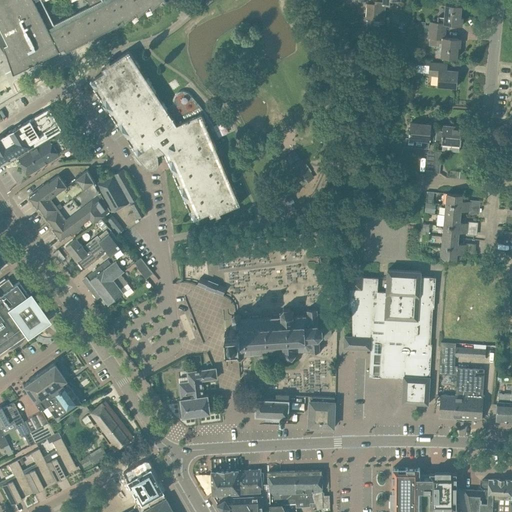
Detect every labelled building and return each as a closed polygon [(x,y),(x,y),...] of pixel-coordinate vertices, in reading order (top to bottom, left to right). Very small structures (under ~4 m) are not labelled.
[(0,0),(0,43),(2,47),(7,54),(14,73),(65,48),(66,49),(124,20),(125,23),(137,12),(138,16),(150,5),(152,9),(162,0),(164,0),(166,2),(167,1),(165,0),(0,0)] [(375,5),(373,17),(373,20),(384,21),(386,6),(390,6),(390,0),(382,0),(382,5),(375,5)] [(373,17),(375,5),(375,4),(367,3),(366,17),(373,17)] [(438,22),(431,22),(430,25),(425,25),(425,28),(430,29),(445,30),(446,24),(462,25),(463,17),(461,17),(462,5),(446,4),(445,18),(438,18),(438,22)] [(430,29),(429,37),(439,38),(439,43),(442,43),(440,56),(457,58),(458,46),(460,46),(461,39),(445,37),(445,30),(430,29)] [(195,100),(189,93),(188,92),(187,92),(185,91),(184,91),(182,91),(180,91),(179,92),(177,93),(176,94),(175,94),(175,95),(174,96),(174,97),(173,97),(173,98),(173,99),(173,100),(173,101),(173,102),(173,103),(173,104),(167,108),(129,50),(111,62),(109,60),(105,63),(106,65),(102,68),(104,71),(93,79),(96,83),(94,85),(104,101),(107,99),(112,107),(109,109),(120,125),(123,123),(128,131),(125,133),(134,146),(131,148),(131,147),(130,148),(137,158),(146,169),(148,169),(149,170),(150,170),(152,170),(153,170),(155,169),(156,168),(157,167),(158,165),(159,164),(159,163),(159,161),(159,160),(158,158),(157,156),(166,153),(171,166),(175,164),(177,169),(173,170),(181,187),(184,186),(188,195),(185,197),(192,214),(195,212),(197,218),(209,212),(211,216),(215,214),(217,216),(221,214),(220,212),(240,203),(213,140),(220,137),(219,137),(218,134),(213,126),(208,116),(202,108),(195,100)] [(413,66),(412,72),(429,73),(429,75),(439,76),(438,85),(456,87),(458,71),(447,70),(447,63),(430,62),(422,61),(414,60),(413,66)] [(0,136),(0,165),(21,153),(37,144),(54,133),(59,130),(45,109),(24,122),(0,136)] [(405,145),(415,146),(416,139),(422,139),(422,148),(429,148),(431,124),(411,122),(409,137),(406,137),(405,145)] [(462,126),(444,125),(443,131),(436,131),(435,142),(451,143),(451,151),(459,152),(459,144),(460,144),(462,126)] [(64,152),(79,143),(69,127),(19,158),(29,174),(60,155),(59,154),(63,151),(64,152)] [(81,148),(79,144),(72,148),(74,151),(74,152),(78,159),(86,154),(82,147),(81,148)] [(287,155),(292,164),(301,158),(296,150),(287,155)] [(427,150),(425,171),(432,172),(434,157),(434,151),(428,150),(427,150)] [(439,172),(440,171),(441,151),(434,151),(434,157),(432,172),(439,172)] [(291,166),(303,184),(313,177),(301,159),(291,166)] [(39,189),(29,196),(38,208),(39,207),(54,227),(52,228),(61,239),(70,232),(72,235),(82,227),(84,230),(111,210),(96,184),(94,180),(87,169),(67,185),(59,174),(49,181),(38,189),(39,189)] [(138,218),(146,214),(138,200),(136,198),(139,197),(123,169),(96,184),(111,210),(112,212),(129,202),(130,204),(130,205),(138,218)] [(433,202),(434,192),(427,191),(426,202),(433,202)] [(469,206),(470,201),(461,200),(462,194),(447,193),(446,204),(469,206)] [(432,213),(432,203),(425,202),(424,212),(432,213)] [(445,215),(460,216),(461,210),(469,211),(469,206),(446,204),(445,215)] [(444,225),(467,227),(468,222),(460,222),(460,216),(445,215),(444,225)] [(112,216),(105,221),(108,226),(112,223),(115,220),(112,216)] [(467,227),(444,225),(443,236),(458,238),(459,232),(467,232),(467,227)] [(77,238),(66,246),(84,269),(108,250),(111,254),(123,245),(119,240),(116,241),(107,229),(98,236),(97,235),(83,246),(77,238)] [(458,243),(458,238),(443,236),(442,247),(465,249),(466,244),(458,243)] [(123,245),(111,254),(116,260),(111,263),(108,259),(88,274),(91,278),(87,281),(99,296),(101,294),(101,295),(103,297),(108,304),(109,303),(124,292),(131,286),(128,282),(120,273),(120,272),(135,262),(136,261),(123,245)] [(465,254),(465,249),(442,247),(441,258),(456,259),(457,253),(465,254)] [(61,248),(55,252),(61,260),(67,256),(61,248)] [(136,261),(135,262),(138,266),(137,266),(146,278),(153,273),(144,261),(141,257),(136,261)] [(344,347),(371,349),(371,340),(383,341),(381,375),(404,376),(402,402),(428,404),(432,343),(431,343),(433,307),(434,308),(436,277),(421,276),(421,271),(388,269),(386,291),(377,291),(378,277),(350,276),(348,309),(352,309),(353,336),(345,335),(344,347)] [(206,288),(209,280),(201,277),(198,284),(206,288)] [(0,352),(5,349),(8,349),(10,349),(12,348),(14,347),(16,346),(18,345),(19,344),(21,343),(22,341),(24,339),(25,338),(26,336),(27,334),(33,329),(28,321),(30,320),(33,323),(38,316),(36,315),(38,314),(29,301),(31,299),(23,287),(21,284),(19,281),(13,285),(8,278),(0,283),(0,352)] [(214,291),(222,295),(226,287),(217,283),(214,291)] [(450,290),(449,299),(464,301),(463,312),(484,314),(485,301),(474,300),(475,292),(450,290)] [(142,308),(151,305),(149,299),(140,302),(142,308)] [(238,359),(239,359),(240,359),(241,360),(242,360),(241,359),(242,357),(244,357),(244,356),(243,356),(243,354),(283,351),(284,354),(282,354),(282,356),(284,355),(287,357),(286,359),(287,360),(288,358),(292,358),(292,359),(294,359),(293,357),(295,354),(297,355),(297,353),(295,353),(295,350),(305,349),(305,351),(310,351),(310,353),(311,353),(311,351),(319,351),(319,352),(320,352),(320,351),(320,350),(321,350),(321,349),(320,349),(319,340),(320,340),(327,339),(332,334),(331,326),(326,321),(318,322),(318,321),(317,310),(319,310),(318,309),(317,309),(317,307),(315,307),(315,309),(308,309),(308,308),(307,308),(307,309),(306,309),(306,310),(307,310),(307,314),(304,315),(303,313),(302,313),(302,315),(298,315),(298,313),(297,313),(297,315),(293,315),(293,313),(295,311),(294,310),(292,310),(290,308),(290,306),(289,306),(288,308),(285,308),(283,306),(283,307),(284,308),(281,312),(279,311),(279,312),(281,313),(281,316),(279,316),(279,313),(273,314),(274,316),(272,316),(272,314),(270,314),(271,316),(261,317),(261,315),(260,315),(260,317),(259,317),(259,315),(252,315),(252,318),(251,318),(251,315),(249,315),(249,318),(240,318),(240,316),(241,315),(240,314),(239,315),(238,314),(238,312),(237,312),(237,314),(235,314),(234,313),(233,313),(234,314),(233,316),(231,315),(231,316),(232,317),(233,326),(230,326),(230,329),(228,329),(228,328),(226,328),(226,329),(226,330),(225,330),(226,345),(227,345),(227,346),(230,346),(229,345),(231,345),(232,348),(234,348),(235,356),(234,357),(234,358),(235,357),(237,359),(236,360),(238,360),(238,359)] [(116,316),(120,326),(130,322),(125,312),(116,316)] [(451,314),(450,323),(465,325),(464,336),(485,338),(486,325),(475,324),(475,316),(451,314)] [(469,348),(456,347),(455,356),(464,356),(468,357),(485,358),(486,349),(475,348),(469,348)] [(23,384),(28,391),(40,408),(46,404),(57,419),(80,402),(64,379),(65,379),(53,363),(23,384)] [(440,374),(456,374),(457,364),(441,364),(440,374)] [(202,380),(217,378),(216,368),(188,372),(189,381),(179,382),(181,398),(180,398),(183,416),(210,412),(208,394),(204,395),(202,380)] [(483,397),(484,370),(457,369),(456,395),(441,394),(439,416),(456,417),(456,418),(458,420),(470,421),(472,419),(472,418),(482,419),(482,418),(481,418),(483,397)] [(497,410),(496,420),(511,420),(511,384),(511,385),(511,394),(498,393),(498,401),(497,401),(497,410)] [(288,416),(289,405),(288,404),(289,395),(276,394),(276,399),(256,398),(255,415),(264,415),(264,421),(280,422),(285,423),(285,417),(284,417),(284,416),(288,416)] [(310,396),(309,407),(308,426),(334,427),(335,401),(335,397),(310,396)] [(87,415),(96,428),(100,433),(102,432),(114,451),(132,437),(115,414),(103,401),(96,407),(87,415)] [(0,406),(0,428),(1,430),(6,428),(6,426),(14,422),(21,436),(23,435),(29,432),(14,402),(2,408),(1,406),(0,406)] [(48,421),(29,432),(35,443),(54,433),(48,421)] [(12,452),(8,444),(1,430),(0,428),(0,447),(3,446),(8,454),(12,452)] [(77,468),(60,437),(58,431),(54,433),(46,437),(49,443),(52,441),(59,455),(46,462),(39,448),(38,448),(55,481),(66,476),(64,474),(77,468)] [(29,432),(23,435),(29,446),(35,443),(29,432)] [(83,467),(92,462),(93,464),(107,455),(102,446),(87,455),(88,456),(79,461),(83,467)] [(37,466),(24,473),(34,493),(44,487),(42,485),(54,479),(55,481),(38,448),(30,452),(37,466)] [(22,457),(16,459),(19,465),(25,463),(22,457)] [(33,493),(34,493),(24,473),(19,465),(16,459),(8,464),(15,478),(1,485),(11,504),(22,499),(21,497),(32,491),(33,493)] [(145,460),(136,465),(141,474),(128,481),(136,495),(137,494),(139,497),(135,499),(138,504),(138,505),(163,492),(164,491),(151,468),(152,465),(150,461),(145,460)] [(420,467),(393,467),(392,511),(459,511),(456,507),(457,499),(457,484),(457,472),(430,472),(430,477),(421,476),(421,477),(420,477),(420,467)] [(282,511),(275,511),(273,511),(271,511),(271,504),(270,497),(269,482),(262,483),(261,468),(238,469),(211,470),(213,494),(216,499),(217,499),(217,501),(222,509),(223,509),(224,511),(282,511)] [(269,482),(270,497),(271,504),(271,511),(273,511),(275,511),(282,511),(283,511),(279,504),(282,503),(297,502),(297,493),(306,493),(306,502),(315,502),(317,509),(323,507),(330,507),(330,495),(323,495),(322,469),(267,471),(269,482)] [(497,511),(499,497),(511,498),(511,487),(511,479),(489,478),(489,479),(483,479),(480,481),(480,485),(482,488),(485,488),(485,490),(463,489),(468,511),(497,511)] [(173,511),(163,492),(138,505),(138,504),(137,505),(135,509),(129,511),(173,511)]
